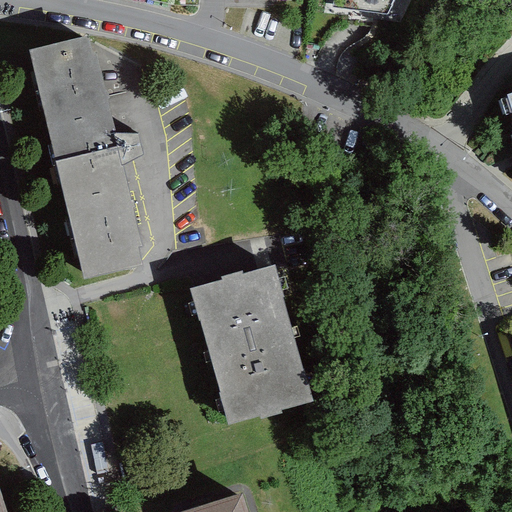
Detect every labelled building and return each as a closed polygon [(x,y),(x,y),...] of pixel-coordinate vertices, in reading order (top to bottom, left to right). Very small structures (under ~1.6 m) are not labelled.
[(335,0),(335,5),(388,12),(394,0),(335,0)] [(82,29),(21,44),(80,276),(140,261),(82,29)] [(276,267),(194,289),(231,425),(313,402),(276,267)] [(9,511),(0,482),(0,481),(0,511),(9,511)] [(246,511),(242,496),(190,511),(246,511)]
